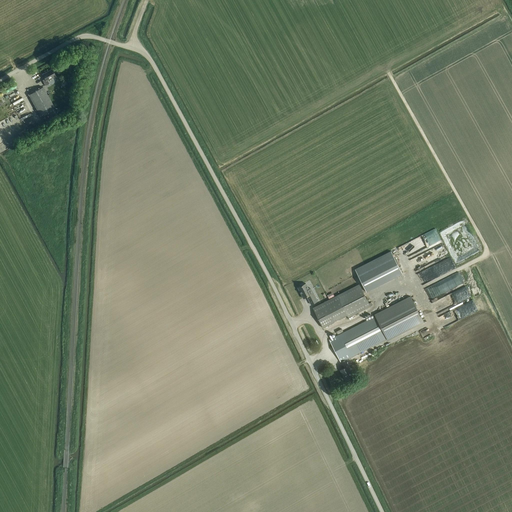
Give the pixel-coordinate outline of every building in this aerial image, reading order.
[(49,84),(47,81),(55,76),(51,69),(42,74),(45,80),(43,81),(42,80),(45,86),(49,84)] [(40,115),(54,107),(45,91),(43,87),(28,95),(40,115)] [(28,108),(24,109),(23,106),(19,108),(21,115),(29,112),(28,108)] [(402,282),(397,285),(395,282),(380,289),(384,298),(404,288),(402,282)] [(311,304),(317,301),(311,288),(309,289),(306,283),(303,285),(302,284),(300,285),(300,286),(298,288),(303,298),(307,296),(311,304)] [(359,284),(337,296),(347,315),(348,317),(370,306),(359,284)] [(334,338),(329,340),(340,362),(341,362),(341,361),(344,360),(386,338),(387,341),(424,322),(421,316),(418,311),(410,296),(373,315),(374,317),(334,338)] [(345,380),(350,378),(352,376),(347,366),(344,360),(341,361),(341,362),(345,368),(340,370),(345,380)]
